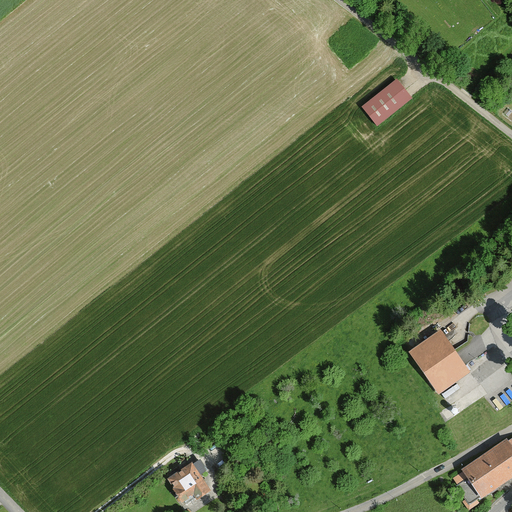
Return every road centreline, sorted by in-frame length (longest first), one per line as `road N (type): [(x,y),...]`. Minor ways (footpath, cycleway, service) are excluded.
road 1 (residential): [(338,0),(511,134)]
road 2 (residential): [(511,429),(350,511)]
road 3 (residential): [(100,511),(240,413)]
